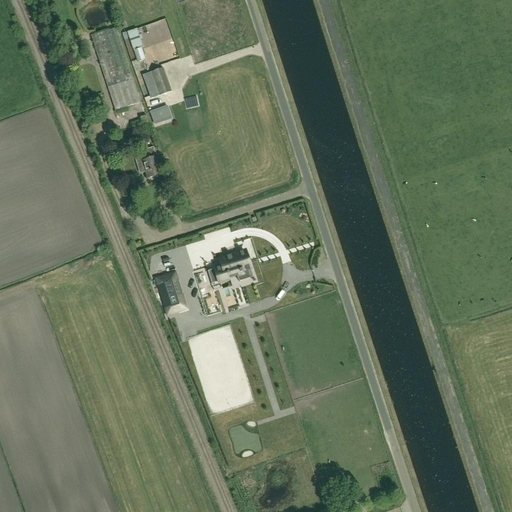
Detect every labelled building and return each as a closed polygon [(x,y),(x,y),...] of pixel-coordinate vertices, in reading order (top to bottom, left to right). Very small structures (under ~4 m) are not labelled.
[(184,0),(204,64),(225,57),(208,2),(210,2),(209,0),(184,0)] [(131,42),(134,51),(142,48),(143,48),(137,29),(127,33),(129,38),(131,42)] [(134,51),(138,62),(145,60),(142,48),(134,51)] [(151,99),(172,92),(163,68),(143,76),(151,99)] [(151,113),(155,125),(171,119),(167,107),(151,113)] [(135,135),(145,132),(149,131),(152,130),(147,116),(140,118),(141,120),(131,123),(135,135)] [(167,142),(173,140),(170,131),(164,134),(167,142)] [(162,174),(157,156),(154,147),(145,150),(146,152),(135,156),(139,169),(144,168),(148,178),(162,174)] [(223,235),(205,237),(206,247),(224,244),(223,235)] [(254,278),(245,251),(222,258),(224,266),(208,271),(212,284),(237,277),(239,282),(254,278)] [(196,262),(200,272),(218,265),(214,255),(196,262)] [(151,259),(156,274),(166,271),(160,256),(151,259)] [(175,273),(156,279),(168,315),(186,309),(175,273)]
